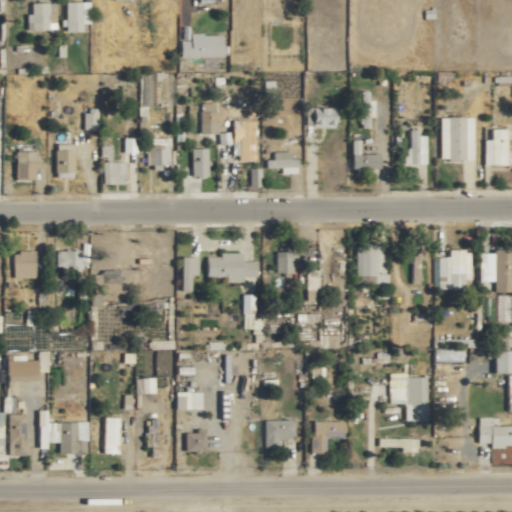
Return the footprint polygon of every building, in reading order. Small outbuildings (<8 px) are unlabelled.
[(88,24),(88,1),(63,2),(63,31),(81,31),(81,24),(88,24)] [(26,30),(55,29),(54,2),(30,3),(30,13),(25,13),(26,30)] [(221,34),(189,34),(189,40),(179,40),(179,57),(222,56),(221,34)] [(374,117),(373,99),(368,99),(367,90),(359,91),(360,127),(369,127),(369,117),(374,117)] [(334,107),(312,107),(311,126),(334,126),(334,107)] [(82,129),(96,130),(97,109),(82,109),(82,129)] [(216,109),(201,110),(202,133),(214,133),(214,122),(216,122),(216,109)] [(438,160),(472,159),(471,116),(438,117),(438,160)] [(230,158),(253,158),(253,119),(231,119),(230,158)] [(482,139),(482,165),(511,165),(511,128),(490,128),(490,139),(482,139)] [(424,135),(417,135),(417,129),(407,129),(407,147),(402,147),(403,163),(425,163),(424,135)] [(136,137),(121,136),(121,152),(135,152),(136,137)] [(146,137),(145,167),(162,168),(162,164),(173,164),(174,150),(169,150),(169,138),(146,137)] [(379,153),(359,154),(358,139),(351,139),(351,169),(379,168),(379,153)] [(72,142),(54,143),(55,178),(73,177),(72,142)] [(111,145),(99,144),(98,157),(110,157),(111,145)] [(206,148),(190,148),(191,176),(207,176),(206,148)] [(35,151),(15,151),(15,179),(34,179),(35,151)] [(290,151),(272,151),(272,159),(264,159),(264,168),(279,168),(279,174),(296,173),(296,158),(290,158),(290,151)] [(101,183),(123,184),(123,161),(101,161),(101,183)] [(376,245),(354,246),(355,275),(376,275),(376,245)] [(418,247),(410,247),(411,282),(419,282),(418,247)] [(78,249),(54,250),(54,268),(69,268),(69,270),(79,270),(78,249)] [(463,288),(463,279),(469,279),(468,250),(446,250),(447,256),(435,256),(436,278),(437,278),(438,289),(463,288)] [(511,291),(511,250),(477,251),(477,281),(492,281),(492,291),(511,291)] [(34,251),(11,251),(11,277),(33,278),(34,251)] [(291,272),(292,251),(275,251),(274,272),(291,272)] [(241,281),(241,276),(255,276),(255,260),(241,260),(241,252),(218,253),(218,256),(205,256),(205,277),(224,276),(225,282),(241,281)] [(197,275),(196,256),(179,256),(180,291),(189,291),(189,275),(197,275)] [(118,270),(100,270),(100,293),(118,293),(118,270)] [(317,270),(304,270),(305,299),(317,299),(317,270)] [(252,293),(241,293),(241,327),(253,327),(252,293)] [(511,350),(493,350),(493,373),(511,373),(511,350)] [(46,372),(46,351),(35,351),(35,359),(7,359),(7,381),(36,381),(36,372),(46,372)] [(424,376),(405,377),(405,372),(388,373),(389,403),(402,403),(403,421),(425,421),(424,376)] [(134,378),(135,393),(154,392),(153,377),(134,378)] [(174,409),(188,408),(188,391),(174,391),(174,409)] [(7,455),(26,455),(25,440),(23,440),(23,413),(6,414),(7,455)] [(118,417),(102,416),(101,453),(117,453),(118,417)] [(511,425),(490,425),(490,417),(476,417),(476,443),(487,443),(487,446),(511,446),(511,425)] [(262,420),(263,448),(277,448),(277,438),(293,438),(292,419),(262,420)] [(343,420),(310,421),(311,453),(324,452),(324,438),(343,438),(343,420)] [(85,422),(37,423),(37,443),(57,442),(58,453),(85,453),(85,422)] [(204,428),(195,429),(195,432),(183,432),(184,452),(204,452),(204,428)] [(157,457),(157,430),(149,431),(149,457),(157,457)] [(399,447),(399,451),(415,452),(416,439),(376,437),(375,446),(399,447)]
